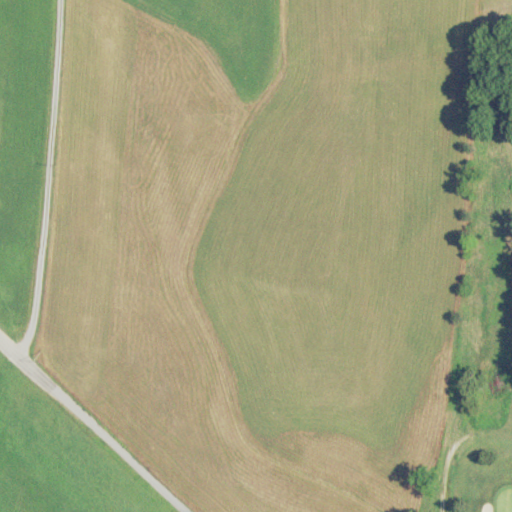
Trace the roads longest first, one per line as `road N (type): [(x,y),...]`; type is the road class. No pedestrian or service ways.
road 1 (residential): [(57,0),(34,324),(18,360)]
road 2 (residential): [(181,511),(0,337)]
